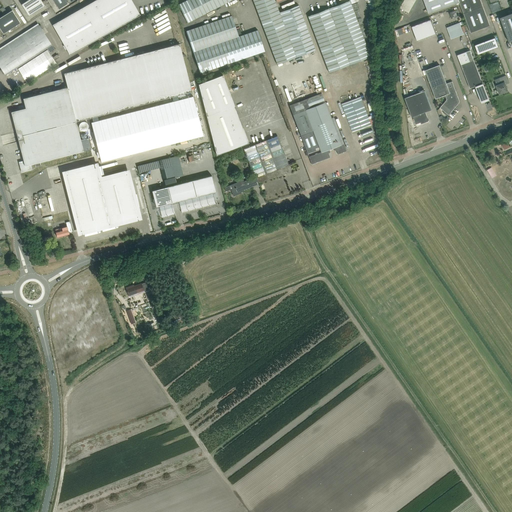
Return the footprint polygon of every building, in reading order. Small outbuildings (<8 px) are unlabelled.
[(41,0),(28,0),(21,4),(29,16),(36,11),(41,8),(45,6),(41,0)] [(67,4),(65,0),(53,0),(59,9),(67,4)] [(70,55),(140,15),(131,0),(95,0),(53,25),(70,55)] [(232,0),(186,0),(178,4),(188,23),(232,0)] [(252,0),(273,53),(277,65),(316,50),(299,5),(280,12),(274,0),(252,0)] [(349,0),(308,16),(329,72),(371,57),(349,0)] [(404,0),(400,8),(409,13),(415,0),(404,0)] [(415,0),(409,13),(408,13),(411,19),(459,2),(470,33),(490,25),(480,0),(415,0)] [(12,10),(0,17),(0,28),(3,34),(20,23),(12,10)] [(499,16),(503,26),(509,42),(511,41),(511,16),(511,13),(509,14),(509,12),(499,16)] [(239,36),(232,15),(186,31),(200,73),(265,51),(258,30),(239,36)] [(417,41),(436,34),(431,20),(412,27),(417,41)] [(450,26),(455,38),(468,32),(463,21),(450,26)] [(38,24),(0,48),(0,66),(2,69),(1,70),(3,74),(4,73),(6,75),(52,45),(41,29),(43,28),(41,25),(39,26),(38,24)] [(495,37),(475,45),(478,54),(499,47),(495,37)] [(180,44),(122,59),(64,73),(68,87),(23,98),(26,108),(11,112),(16,132),(21,130),(24,140),(19,141),(24,161),(19,162),(21,172),(32,169),(30,165),(40,162),(84,151),(83,149),(76,121),(92,117),(98,116),(172,97),(177,95),(192,92),(180,44)] [(48,50),(18,69),(27,83),(56,64),(48,50)] [(466,52),(458,55),(461,64),(468,83),(470,88),(476,86),(480,97),(485,99),(488,98),(487,94),(474,60),(470,50),(466,52)] [(440,65),(425,70),(436,99),(445,95),(447,100),(440,108),(449,115),(460,102),(452,81),(447,83),(440,65)] [(249,143),(239,116),(238,117),(236,112),(237,111),(235,106),(229,92),(223,75),(198,84),(217,155),(249,143)] [(500,83),(496,85),(499,94),(504,92),(504,93),(507,92),(507,91),(508,91),(506,84),(509,83),(506,75),(498,78),(500,83)] [(409,96),(405,98),(410,112),(412,117),(413,117),(416,124),(423,121),(423,122),(428,121),(428,120),(425,112),(432,110),(425,90),(409,96)] [(322,93),(289,105),(308,154),(320,149),(321,152),(309,157),(312,164),(330,158),(329,154),(330,153),(329,150),(334,148),(335,151),(337,151),(338,155),(347,152),(334,118),(332,119),(322,93)] [(173,101),(143,109),(151,140),(146,141),(147,146),(152,145),(153,149),(203,136),(193,96),(179,100),(177,95),(172,97),(173,101)] [(342,104),(351,127),(352,132),(371,125),(361,97),(342,104)] [(94,122),(91,123),(99,152),(100,157),(101,162),(148,150),(147,146),(146,141),(138,111),(99,121),(98,116),(92,117),(94,122)] [(295,162),(288,164),(278,136),(244,149),(254,177),(256,177),(259,184),(292,171),(289,164),(295,162),(295,161),(295,162)] [(174,177),(169,158),(159,161),(164,180),(174,177)] [(95,167),(67,174),(81,231),(109,224),(138,216),(127,174),(99,181),(98,177),(104,175),(101,166),(99,166),(95,167)] [(192,180),(199,208),(213,204),(213,202),(215,202),(212,192),(216,192),(211,175),(192,180)] [(242,189),(242,190),(259,184),(256,177),(254,177),(243,182),(242,180),(236,182),(237,183),(224,187),(226,191),(227,191),(232,189),(234,194),(238,193),(238,192),(240,191),(241,193),(240,190),(242,189)] [(184,212),(199,208),(192,180),(168,186),(173,205),(179,203),(181,210),(184,210),(184,212)] [(173,205),(168,186),(152,191),(156,207),(159,206),(161,215),(164,215),(164,217),(175,214),(173,205)] [(67,227),(60,228),(55,230),(57,237),(69,234),(69,232),(72,231),(70,221),(66,222),(67,227)] [(152,289),(149,281),(141,284),(144,292),(152,289)] [(130,297),(129,296),(134,294),(134,296),(134,295),(144,292),(141,284),(131,287),(131,286),(126,288),(127,291),(128,292),(130,297)] [(126,311),(128,315),(131,324),(135,322),(130,309),(126,311)]
